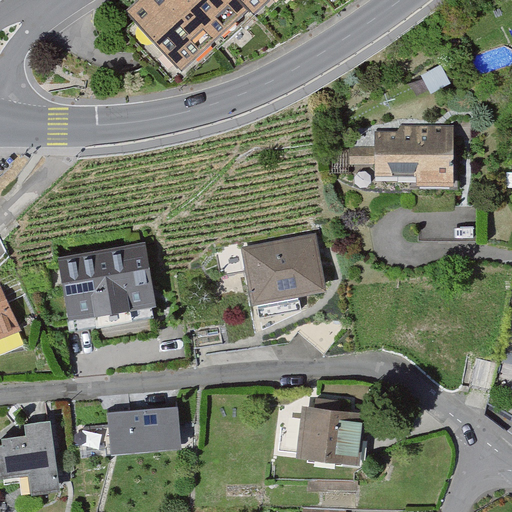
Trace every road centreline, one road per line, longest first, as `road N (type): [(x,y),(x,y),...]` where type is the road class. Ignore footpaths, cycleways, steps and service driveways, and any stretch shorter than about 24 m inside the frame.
road 1 (residential): [(483,438),(407,375),(381,364),(0,399)]
road 2 (tertiary): [(0,122),(59,127),(166,119),(246,96),(304,69),(409,0)]
